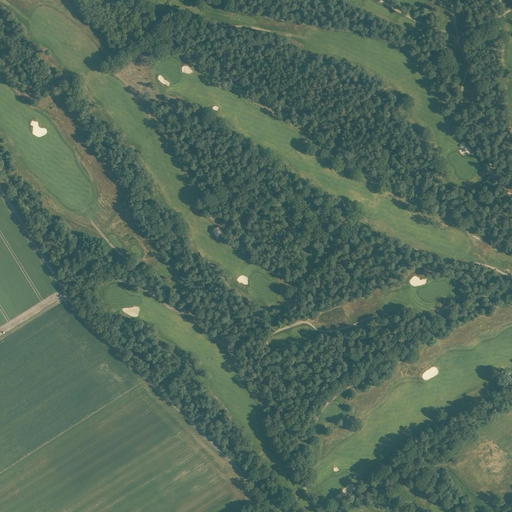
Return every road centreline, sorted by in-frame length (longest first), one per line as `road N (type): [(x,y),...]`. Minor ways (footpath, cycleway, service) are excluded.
road 1 (unclassified): [(281,511),(78,310),(0,186)]
road 2 (track): [(319,403),(511,274)]
road 3 (track): [(511,394),(328,511)]
